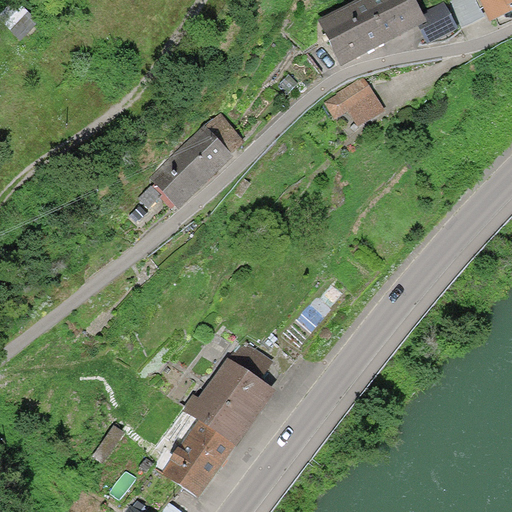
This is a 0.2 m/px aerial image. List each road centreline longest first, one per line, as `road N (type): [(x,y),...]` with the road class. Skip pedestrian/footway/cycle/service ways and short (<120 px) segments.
road 1 (residential): [(511,32),(468,51),(383,58),(339,75),(172,223),(0,359)]
road 2 (secondary): [(511,178),(414,287),(238,511)]
road 3 (track): [(210,0),(184,46),(139,96),(24,180),(0,208)]
